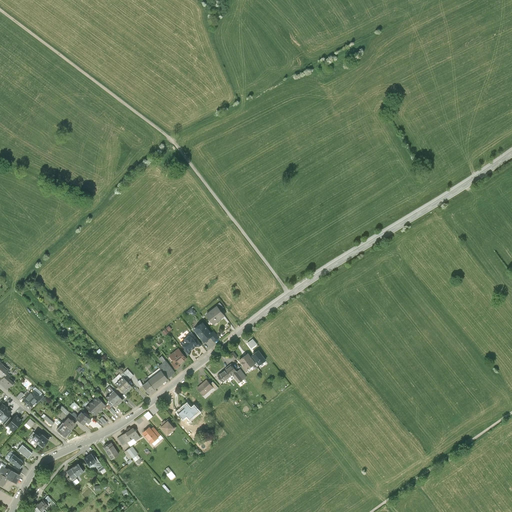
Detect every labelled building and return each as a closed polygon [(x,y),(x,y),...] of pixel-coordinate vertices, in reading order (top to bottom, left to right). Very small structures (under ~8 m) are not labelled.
[(216,306),(205,315),(213,324),(224,316),(220,311),(216,306)] [(210,337),(212,335),(210,332),(202,322),(193,329),(203,342),(205,341),(206,341),(207,340),(207,339),(210,337)] [(213,330),(210,332),(212,335),(210,337),(213,342),(219,337),(216,334),(213,330)] [(195,341),(192,338),(191,338),(190,335),(188,336),(187,336),(185,338),(185,339),(181,342),(186,348),(189,352),(197,345),(198,345),(195,341)] [(253,339),(247,343),(251,348),(257,344),(253,339)] [(174,361),(178,366),(178,365),(186,359),(178,349),(170,356),(174,361)] [(258,351),(252,355),(253,356),(251,358),(255,363),(257,366),(265,360),(258,351)] [(248,354),(239,360),(247,370),(255,363),(251,358),(248,354)] [(162,370),(168,378),(175,373),(163,357),(159,359),(163,364),(160,367),(162,370)] [(3,364),(1,363),(0,364),(0,376),(2,378),(6,373),(9,370),(8,369),(7,370),(2,366),(3,364)] [(231,365),(218,375),(224,382),(232,376),(231,375),(233,374),(236,372),(231,365)] [(162,370),(160,367),(148,376),(150,379),(162,370)] [(240,369),(236,372),(233,374),(234,375),(233,376),(239,383),(246,377),(240,369)] [(150,379),(143,385),(149,394),(168,379),(168,378),(162,370),(150,379)] [(9,388),(13,382),(8,378),(10,376),(6,373),(2,378),(0,380),(9,388)] [(119,374),(115,377),(127,390),(131,387),(127,383),(120,376),(119,374)] [(123,374),(120,376),(127,383),(128,382),(128,381),(129,380),(123,374)] [(115,377),(112,381),(117,387),(121,390),(124,394),(127,390),(115,377)] [(206,380),(198,388),(204,395),(213,387),(210,384),(206,380)] [(35,388),(32,391),(39,396),(41,394),(41,393),(35,388)] [(32,391),(31,390),(23,400),(31,407),(35,402),(39,397),(39,396),(32,391)] [(109,394),(118,404),(122,400),(116,394),(113,391),(109,394)] [(39,397),(35,402),(37,404),(40,401),(42,398),(43,396),(41,394),(39,396),(39,397)] [(113,404),(115,407),(118,404),(109,394),(106,397),(108,400),(113,404)] [(93,400),(101,409),(103,408),(105,408),(105,406),(97,396),(93,400)] [(89,404),(97,413),(99,411),(101,411),(101,409),(93,400),(89,404)] [(95,415),(97,413),(89,404),(85,407),(93,416),(95,416),(95,415)] [(188,404),(177,413),(183,419),(186,417),(189,421),(199,412),(193,406),(191,408),(188,404)] [(12,412),(7,408),(0,415),(0,419),(2,422),(3,422),(9,415),(12,412)] [(148,412),(144,416),(148,421),(152,417),(148,412)] [(83,414),(81,413),(76,419),(83,425),(85,422),(88,424),(91,421),(85,416),(86,415),(84,413),(83,414)] [(43,414),(41,417),(52,426),(54,423),(51,420),(53,418),(47,414),(45,416),(43,414)] [(11,417),(9,415),(3,422),(2,422),(5,424),(10,419),(11,417)] [(22,422),(16,416),(12,421),(7,426),(7,427),(13,432),(22,422)] [(75,424),(67,418),(63,423),(70,430),(71,429),(75,424)] [(34,423),(30,419),(25,424),(29,429),(34,423)] [(168,420),(159,427),(161,429),(167,436),(176,428),(170,421),(168,420)] [(70,430),(63,423),(57,430),(64,437),(70,430)] [(139,437),(133,428),(125,433),(129,438),(130,440),(133,438),(134,440),(139,437)] [(143,432),(142,433),(151,442),(157,437),(151,430),(149,428),(146,430),(145,430),(143,431),(143,432)] [(153,428),(151,430),(157,437),(159,435),(153,428)] [(129,438),(125,433),(117,438),(122,446),(130,440),(129,438)] [(40,436),(37,434),(32,439),(40,446),(43,447),(48,441),(45,438),(47,437),(43,434),(42,435),(41,434),(40,436)] [(163,438),(159,435),(157,437),(151,442),(154,446),(163,438)] [(22,445),(26,448),(28,446),(22,440),(20,442),(22,445)] [(117,455),(110,444),(104,448),(111,459),(117,455)] [(22,445),(18,450),(28,458),(32,453),(26,448),(22,445)] [(142,461),(132,448),(125,454),(130,460),(132,458),(132,459),(134,458),(138,464),(142,461)] [(24,462),(14,454),(9,460),(19,468),(24,462)] [(92,456),(91,454),(84,459),(89,466),(93,463),(99,472),(104,469),(94,455),(92,456)] [(83,471),(78,463),(66,471),(71,478),(83,471)] [(8,468),(8,469),(0,464),(0,473),(8,478),(16,483),(21,475),(8,468)] [(171,470),(166,474),(171,479),(176,475),(171,470)] [(44,502),(42,499),(36,505),(37,507),(41,511),(45,509),(48,506),(44,502)]
